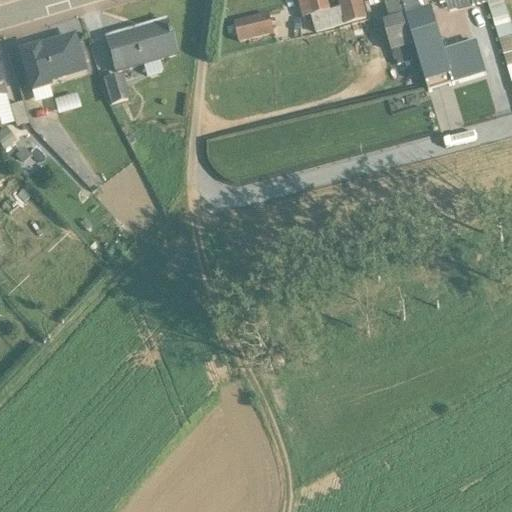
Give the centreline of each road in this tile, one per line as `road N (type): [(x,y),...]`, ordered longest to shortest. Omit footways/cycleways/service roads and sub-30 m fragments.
road 1 (track): [(286,511),(289,475),(199,251),(190,188),(228,202),(511,129)]
road 2 (unclassified): [(190,188),(209,0)]
